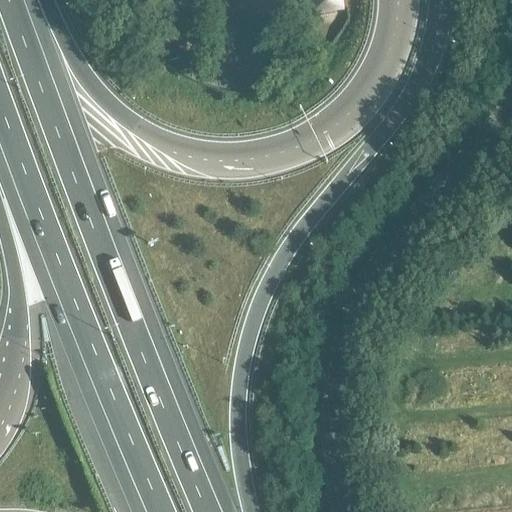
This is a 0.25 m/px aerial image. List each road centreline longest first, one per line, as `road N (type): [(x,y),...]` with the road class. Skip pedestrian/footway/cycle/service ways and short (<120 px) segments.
road 1 (motorway): [(242,511),(238,400),(250,333),(298,235),(414,92),(441,0)]
road 2 (motorway): [(213,511),(24,21)]
road 3 (motorway): [(398,0),(385,62),(347,114),(279,153),(243,160),(193,156),(152,137),(24,21)]
road 4 (unclassified): [(341,511),(329,388),(348,320),(391,250),(511,111)]
road 5 (motorway): [(10,152),(154,511)]
road 6 (motorway): [(10,152),(20,323),(0,408)]
